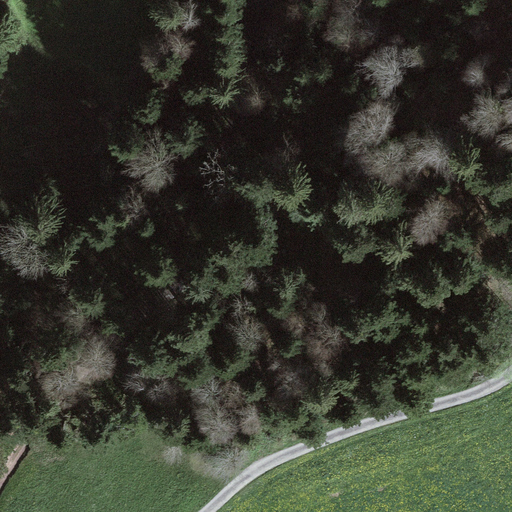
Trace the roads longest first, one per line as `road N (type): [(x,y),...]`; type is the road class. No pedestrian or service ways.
road 1 (track): [(0,484),(168,280),(268,0)]
road 2 (track): [(205,511),(255,471),(300,448),(473,394),(511,372)]
